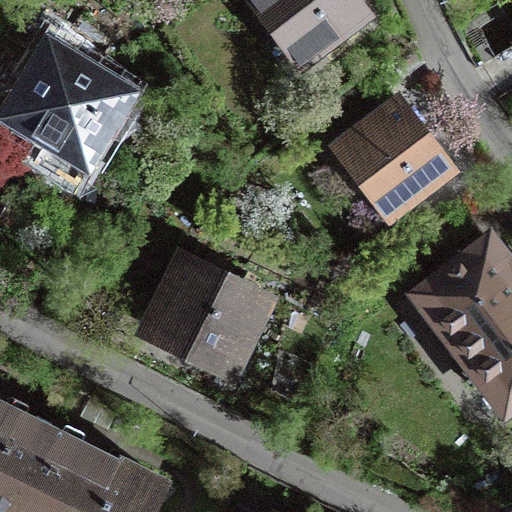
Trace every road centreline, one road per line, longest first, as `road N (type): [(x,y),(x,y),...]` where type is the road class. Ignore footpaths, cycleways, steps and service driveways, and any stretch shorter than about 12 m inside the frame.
road 1 (residential): [(386,511),(0,303)]
road 2 (residential): [(426,0),(511,142)]
